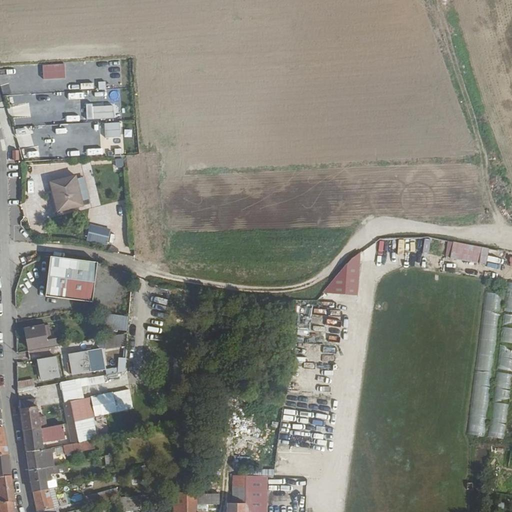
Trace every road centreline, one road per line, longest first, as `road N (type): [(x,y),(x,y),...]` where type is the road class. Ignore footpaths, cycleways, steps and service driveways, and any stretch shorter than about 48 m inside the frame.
road 1 (track): [(511,246),(404,234),(372,244),(366,295),(274,296),(205,290),(70,250),(33,256),(5,246)]
road 2 (unclassified): [(0,141),(7,399),(25,511)]
